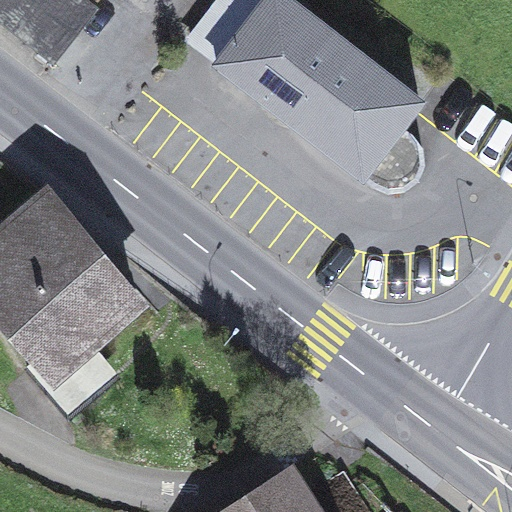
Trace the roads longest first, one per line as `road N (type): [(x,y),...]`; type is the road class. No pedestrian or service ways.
road 1 (secondary): [(0,90),(363,373)]
road 2 (residential): [(0,431),(92,479),(147,493),(235,490),(293,455),(363,373)]
road 3 (residential): [(511,307),(437,431)]
